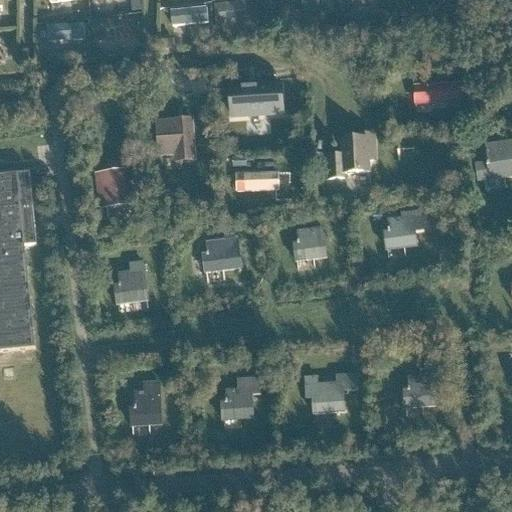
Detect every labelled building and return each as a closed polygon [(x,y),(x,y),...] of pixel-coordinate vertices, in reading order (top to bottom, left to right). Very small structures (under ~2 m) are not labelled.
[(78,7),(76,0),(46,0),(47,10),(78,7)] [(133,13),(141,12),(140,0),(131,1),(133,13)] [(334,13),(332,0),(301,0),(304,17),(334,13)] [(370,9),(368,0),(337,0),(339,13),(370,9)] [(256,3),(257,12),(265,11),(264,2),(256,3)] [(247,25),(244,3),(214,7),(216,28),(247,25)] [(445,18),(457,17),(456,9),(445,10),(445,18)] [(203,33),(201,12),(170,15),(173,36),(203,33)] [(123,41),(121,20),(91,23),(94,44),(123,41)] [(342,23),(343,31),(355,30),(354,22),(342,23)] [(79,47),(77,26),(46,29),(49,50),(79,47)] [(293,36),(292,28),(282,29),(283,37),(293,36)] [(162,51),(174,50),(173,42),(161,43),(162,51)] [(94,60),(104,60),(103,52),(93,52),(94,60)] [(75,62),(84,61),(84,53),(74,54),(75,62)] [(27,56),(19,56),(19,68),(27,68),(27,56)] [(461,103),(459,86),(415,90),(416,106),(461,103)] [(265,88),(231,91),(233,120),(251,118),(281,116),(280,102),(281,102),(281,94),(281,87),(265,88)] [(193,122),(173,123),(156,125),(159,158),(176,157),(176,165),(196,163),(193,122)] [(341,143),(342,157),(322,158),(324,183),(343,182),(343,176),(369,174),(368,163),(375,162),(373,136),(363,137),(363,141),(341,143)] [(227,141),(227,157),(240,156),(239,152),(236,152),(235,140),(227,141)] [(488,165),(487,165),(475,167),(478,184),(490,183),(511,179),(511,142),(485,147),(488,165)] [(247,171),(247,161),(233,161),(233,171),(247,171)] [(126,173),(96,177),(98,192),(104,192),(106,211),(107,210),(108,216),(130,214),(129,208),(130,208),(126,173)] [(0,354),(36,351),(25,249),(37,248),(30,175),(0,178),(0,354)] [(278,176),(245,177),(235,177),(236,194),(279,193),(278,176)] [(400,214),(401,221),(388,223),(390,235),(384,235),(386,252),(417,248),(416,235),(424,234),(421,211),(400,214)] [(299,247),(294,247),(296,264),(327,260),(323,231),(298,234),(299,247)] [(225,237),(226,244),(207,246),(209,258),(203,259),(205,276),(242,271),(238,242),(236,242),(235,236),(225,237)] [(117,307),(148,303),(143,265),(130,267),(131,276),(119,277),(120,289),(115,290),(117,307)] [(293,364),(287,356),(279,363),(285,371),(293,364)] [(357,376),(336,378),(337,386),(317,387),(316,379),(305,380),(307,401),(313,401),(314,417),(345,414),(343,393),(358,392),(357,376)] [(261,397),(260,380),(238,382),(239,393),(226,394),(227,406),(222,406),(223,423),(254,421),(253,398),(261,397)] [(405,411),(436,409),(434,380),(408,381),(409,393),(403,394),(405,411)] [(136,412),(130,412),(131,429),(163,427),(160,393),(135,394),(136,412)]
